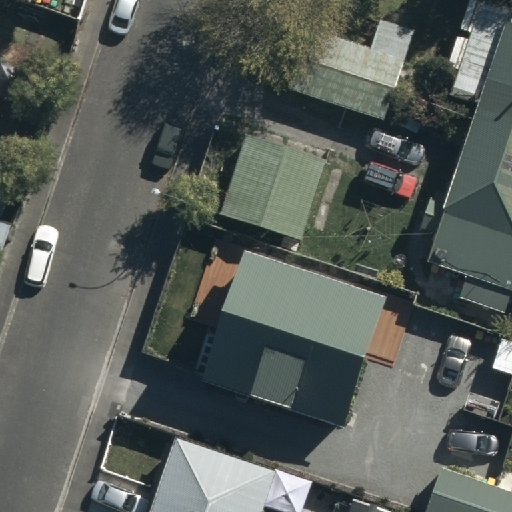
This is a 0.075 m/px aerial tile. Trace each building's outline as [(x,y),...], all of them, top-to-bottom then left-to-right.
[(444,115),(468,123),(415,279),(511,311),(511,20),(480,10),(444,115)] [(291,88),(386,120),(415,37),(383,26),(374,53),(310,32),(291,88)] [(227,213),(307,240),(333,164),(253,137),(227,213)] [(203,382),(347,431),(389,308),(244,259),(203,382)] [(474,327),(443,317),(425,373),(456,383),(474,327)] [(160,511),(265,511),(276,482),(181,450),(160,511)] [(426,511),(511,511),(511,496),(440,472),(426,511)]
